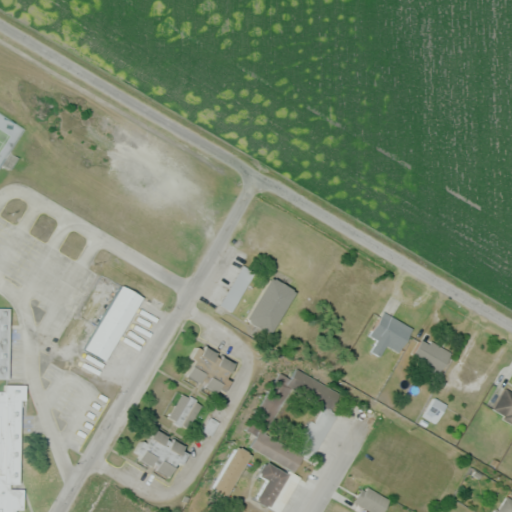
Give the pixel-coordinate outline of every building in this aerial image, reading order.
[(232,312),(254,271),(241,264),(219,305),(232,312)] [(295,289),(269,276),(247,320),(272,333),(295,289)] [(83,351),(119,289),(140,302),(104,364),(83,351)] [(9,301),(0,300),(0,511),(17,511),(22,384),(7,384),(0,387),(0,379),(7,380),(9,301)] [(376,338),(370,351),(380,355),(385,345),(400,352),(412,325),(380,312),(370,336),(376,338)] [(450,352),(421,336),(410,358),(439,373),(450,352)] [(186,375),(203,384),(202,385),(218,394),(235,363),(203,345),(186,375)] [(511,421),(511,391),(504,387),(491,408),(511,421)] [(313,451),(342,401),(327,393),(298,443),(313,451)] [(202,405),(188,395),(171,418),(185,428),(202,405)] [(136,460),(171,477),(187,445),(152,428),(136,460)] [(250,453),(235,445),(212,489),(226,497),(250,453)] [(279,511),(297,478),(263,461),(256,474),(266,479),(256,500),(279,511)] [(370,511),(381,511),(389,501),(363,484),(353,500),(370,511)] [(493,511),(511,511),(511,499),(502,494),(493,511)]
